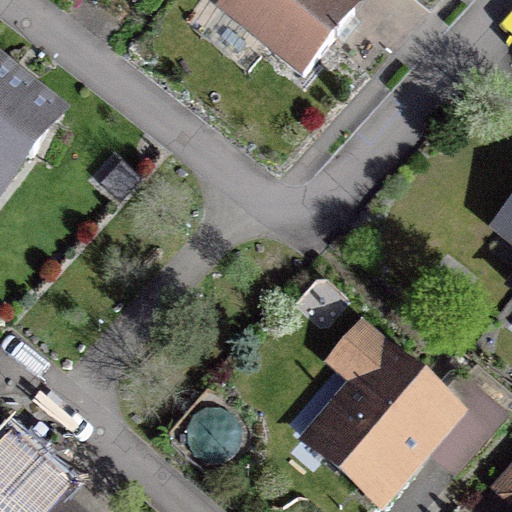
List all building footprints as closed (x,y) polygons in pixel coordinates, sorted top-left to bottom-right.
[(334,0),(230,0),(221,11),(303,77),(353,15),(334,0)] [(55,115),(0,72),(0,185),(32,159),(25,153),(55,115)] [(378,503),(455,414),(386,355),(310,444),(378,503)] [(10,447),(0,458),(0,511),(52,511),(58,505),(66,496),(10,447)] [(511,471),(494,492),(511,507),(511,471)]
